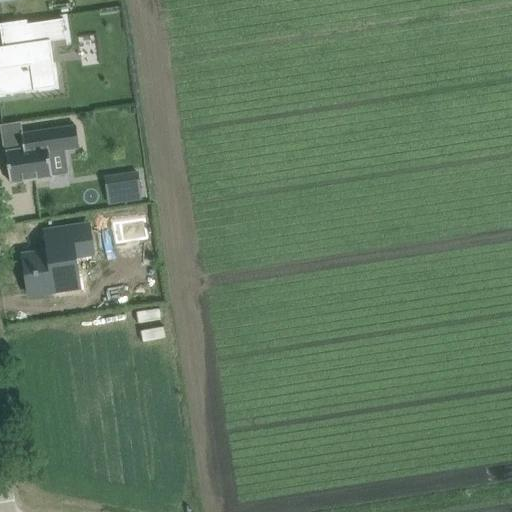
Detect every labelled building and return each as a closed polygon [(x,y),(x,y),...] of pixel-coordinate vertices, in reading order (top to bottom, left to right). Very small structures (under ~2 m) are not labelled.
[(0,25),(3,47),(0,47),(0,95),(57,88),(51,42),(66,40),(63,21),(64,20),(64,19),(28,24),(27,20),(0,24),(0,25)] [(79,148),(76,126),(22,134),(24,149),(6,152),(11,183),(53,177),(49,152),(79,148)] [(126,200),(141,198),(138,174),(123,176),(126,200)] [(70,181),(72,211),(107,209),(105,179),(70,181)] [(35,254),(30,261),(19,263),(24,295),(50,291),(49,284),(53,278),(74,275),(71,257),(89,254),(85,228),(58,232),(60,244),(42,247),(43,253),(35,254)]
